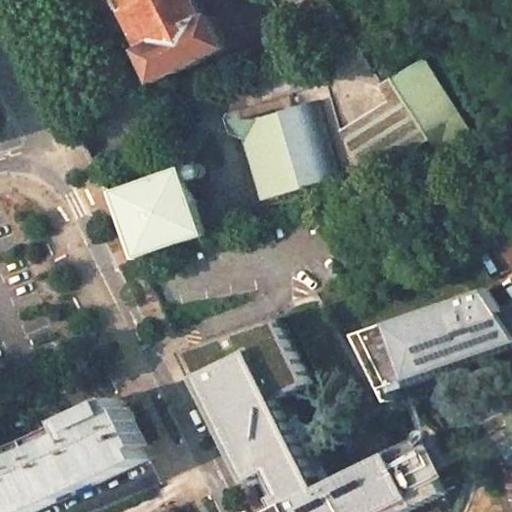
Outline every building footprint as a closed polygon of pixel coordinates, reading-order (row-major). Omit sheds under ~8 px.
[(123,0),(148,50),(143,52),(159,83),(229,48),(213,16),(208,18),(199,0),(123,0)] [(470,134),(421,58),(390,78),(439,154),(470,134)] [(245,138),(266,197),(342,176),(318,101),(250,120),(234,118),(245,138)] [(407,157),(394,163),(396,169),(409,163),(407,157)] [(172,249),(141,260),(159,296),(221,274),(207,236),(172,249)] [(511,239),(502,247),(511,261),(511,239)] [(511,323),(491,289),(363,333),(389,388),(511,345),(511,323)] [(335,482),(292,395),(316,383),(283,315),(186,350),(252,481),(273,471),(284,493),(277,496),(282,507),(273,511),(408,511),(448,492),(421,439),(335,482)] [(0,511),(35,511),(152,460),(122,398),(73,422),(71,419),(7,449),(0,451),(0,511)]
